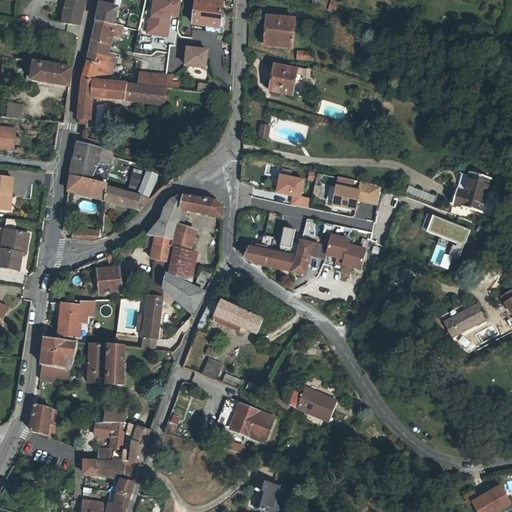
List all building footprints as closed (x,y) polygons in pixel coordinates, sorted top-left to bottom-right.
[(78,25),(84,0),(66,0),(61,21),(78,25)] [(108,54),(113,33),(115,27),(119,10),(109,7),(110,0),(103,0),(98,21),(84,80),(110,83),(116,56),(108,54)] [(157,0),(154,0),(152,16),(150,16),(148,32),(168,35),(170,19),(169,19),(170,15),(178,16),(180,0),(170,0),(170,2),(157,0)] [(209,23),(208,27),(225,30),(227,13),(223,12),(224,1),(216,0),(198,0),(196,21),(209,23)] [(334,0),(314,0),(314,5),(331,10),(334,0)] [(270,17),(269,46),(296,47),(298,17),(270,17)] [(208,51),(189,49),(187,66),(206,68),(208,51)] [(33,63),(30,81),(70,89),(71,72),(71,70),(33,63)] [(281,66),(275,91),(295,95),(301,69),(281,66)] [(141,74),(150,76),(149,87),(167,89),(173,89),(175,77),(141,72),(141,74)] [(141,74),(139,86),(149,87),(150,76),(141,74)] [(165,106),(167,89),(149,87),(139,86),(110,83),(84,80),(78,126),(91,128),(96,100),(165,106)] [(213,86),(204,85),(203,92),(213,93),(213,86)] [(0,117),(10,119),(10,104),(0,103),(0,117)] [(259,122),(256,137),(267,140),(270,125),(259,122)] [(0,150),(0,151),(15,152),(18,132),(0,129),(0,150)] [(100,162),(112,164),(113,159),(101,157),(102,149),(76,144),(71,176),(97,183),(100,162)] [(114,151),(102,149),(101,157),(113,159),(113,157),(114,151)] [(108,186),(112,164),(100,162),(97,183),(108,186)] [(138,187),(136,193),(151,197),(157,173),(144,170),(143,172),(133,169),(128,185),(138,187)] [(457,189),(453,204),(481,212),(491,179),(470,172),(464,191),(457,189)] [(69,193),(106,202),(108,186),(97,183),(71,176),(69,193)] [(278,193),(297,197),(295,206),(310,209),(312,200),(301,197),(304,181),(281,176),(278,193)] [(336,185),(351,188),(353,181),(338,177),(336,185)] [(0,211),(8,213),(12,181),(0,179),(0,211)] [(359,190),(357,200),(376,204),(380,188),(360,184),(359,190)] [(357,200),(359,190),(351,188),(336,185),(332,203),(355,208),(357,200)] [(408,185),(405,192),(414,197),(417,191),(408,185)] [(151,199),(108,186),(106,202),(106,205),(121,209),(137,213),(151,199)] [(162,213),(162,215),(164,216),(162,220),(160,218),(159,220),(160,222),(148,236),(173,241),(176,231),(178,222),(183,223),(186,211),(182,210),(185,197),(178,198),(172,201),(166,209),(164,213),(162,213)] [(215,202),(185,197),(182,210),(186,211),(223,219),(223,208),(215,202)] [(121,209),(106,205),(105,216),(119,217),(121,209)] [(471,230),(435,217),(429,232),(457,243),(456,246),(453,244),(449,256),(458,259),(465,242),(466,243),(471,230)] [(6,222),(3,235),(14,236),(16,223),(6,222)] [(104,227),(76,224),(74,239),(99,241),(104,227)] [(295,230),(284,227),(280,245),(291,248),(295,230)] [(196,237),(176,231),(173,241),(172,247),(175,248),(169,276),(183,283),(189,252),(191,252),(196,237)] [(27,238),(14,236),(3,235),(0,234),(0,269),(18,273),(20,261),(23,261),(27,238)] [(163,299),(164,290),(166,275),(169,276),(175,248),(172,247),(173,241),(148,236),(146,247),(153,248),(151,259),(156,260),(150,296),(163,299)] [(366,250),(348,246),(350,240),(331,236),(328,248),(327,255),(338,258),(336,264),(343,265),(342,271),(349,273),(351,267),(361,270),(366,250)] [(311,256),(318,258),(321,246),(301,242),(297,258),(281,255),(250,248),(245,258),(257,265),(268,266),(306,275),(311,256)] [(321,246),(318,258),(326,260),(327,255),(328,248),(321,246)] [(109,255),(111,262),(118,259),(115,252),(109,255)] [(123,268),(102,270),(102,293),(124,292),(123,268)] [(205,293),(215,274),(201,269),(194,288),(205,293)] [(166,275),(164,290),(175,299),(193,315),(205,293),(194,288),(183,283),(169,276),(166,275)] [(170,305),(172,302),(175,299),(164,290),(163,299),(162,300),(170,305)] [(511,291),(503,297),(507,303),(511,299),(511,291)] [(157,340),(162,300),(163,299),(150,296),(146,316),(144,331),(143,338),(157,340)] [(206,312),(210,314),(215,316),(213,321),(238,332),(241,327),(257,334),(263,320),(213,297),(206,312)] [(81,321),(82,310),(83,304),(64,302),(62,333),(80,335),(81,321)] [(475,305),(442,320),(450,337),(482,321),(475,305)] [(92,311),(82,310),(81,321),(91,321),(92,311)] [(144,331),(146,316),(139,315),(137,330),(144,331)] [(206,332),(207,319),(203,318),(198,328),(206,332)] [(44,366),(50,367),(64,369),(67,354),(75,355),(78,341),(48,337),(44,366)] [(157,340),(143,338),(142,348),(143,348),(143,350),(156,351),(157,340)] [(103,382),(104,343),(92,342),(90,382),(103,382)] [(108,344),(106,382),(121,383),(124,346),(108,344)] [(213,349),(208,347),(205,355),(210,357),(213,349)] [(215,381),(215,380),(222,365),(209,360),(202,376),(215,381)] [(71,370),(64,369),(50,367),(48,377),(57,379),(59,374),(70,376),(71,370)] [(226,374),(222,383),(239,389),(242,381),(226,374)] [(255,391),(261,387),(249,382),(244,391),(250,393),(255,391)] [(307,388),(305,393),(298,408),(298,409),(328,422),(337,401),(307,388)] [(293,406),(298,408),(305,393),(299,391),(296,392),(294,393),(290,400),(293,406)] [(49,436),(59,402),(37,396),(30,427),(30,430),(32,431),(49,436)] [(236,413),(240,403),(226,398),(217,423),(232,428),(238,414),(236,413)] [(266,440),(275,416),(240,403),(236,413),(238,414),(232,428),(266,440)] [(125,426),(126,410),(126,404),(106,404),(105,422),(123,423),(125,426)] [(169,422),(178,424),(180,416),(171,414),(169,422)] [(125,426),(117,425),(116,446),(126,446),(130,430),(125,426)] [(138,429),(133,444),(145,447),(152,431),(138,429)] [(229,441),(227,449),(240,451),(241,444),(229,441)] [(101,449),(101,462),(114,463),(115,450),(101,449)] [(116,450),(116,459),(125,461),(126,451),(116,450)] [(143,452),(126,451),(125,461),(141,462),(143,452)] [(99,477),(121,481),(124,476),(125,461),(116,459),(116,462),(114,463),(101,462),(99,477)] [(83,475),(99,477),(101,462),(84,462),(83,475)] [(280,490),(281,484),(262,479),(260,486),(280,490)] [(121,481),(118,493),(131,495),(133,483),(121,481)] [(482,511),(495,511),(502,509),(511,503),(511,498),(505,484),(476,499),(482,511)] [(260,486),(259,489),(261,490),(257,507),(274,511),(278,495),(280,490),(260,486)] [(110,503),(108,511),(122,511),(123,511),(128,509),(131,495),(118,493),(115,504),(110,503)] [(284,498),(278,495),(274,511),(278,511),(287,511),(289,503),(289,502),(288,501),(287,500),(284,498)] [(108,511),(110,503),(88,499),(85,511),(108,511)]
